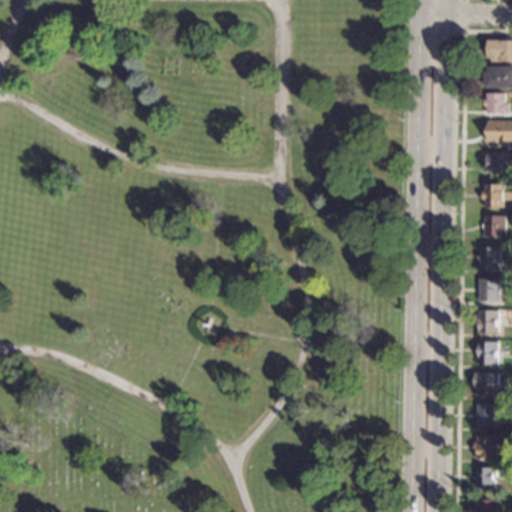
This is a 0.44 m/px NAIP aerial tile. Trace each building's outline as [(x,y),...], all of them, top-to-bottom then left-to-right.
[(511,61),(492,61),(492,58),(488,58),(489,40),(511,40),(511,61)] [(511,87),(485,87),(486,72),(489,72),(489,67),(511,67),(511,87)] [(505,94),(505,104),(508,104),(508,114),(487,113),(487,107),(484,107),(484,100),(486,100),(486,93),(505,94)] [(511,121),(511,142),(499,142),(499,143),(491,143),(491,141),(487,141),(487,121),(511,121)] [(511,172),(487,172),(487,153),(511,153),(511,172)] [(504,193),(511,193),(511,201),(504,201),(504,207),(484,207),(485,200),(482,200),(482,192),(484,192),(484,184),(504,185),(504,193)] [(506,236),(484,236),(484,216),(506,217),(506,236)] [(500,248),(499,259),(501,259),(501,266),(500,266),(500,270),(479,270),(479,260),(478,260),(478,254),(479,254),(480,247),(500,248)] [(499,302),(479,302),(480,279),(499,280),(499,302)] [(499,311),(498,334),(478,333),(479,310),(499,311)] [(498,364),(478,364),(478,341),(499,341),(498,364)] [(498,384),(504,384),(504,393),(498,392),(498,397),(478,396),(478,389),(474,389),(475,373),(498,373),(498,384)] [(498,405),(497,428),(477,427),(478,405),(498,405)] [(496,459),(476,458),(476,453),(473,453),(474,442),(477,442),(477,436),(497,436),(496,459)] [(495,487),(477,487),(477,468),(495,468),(495,487)] [(497,511),(476,511),(477,499),(498,500),(497,511)]
